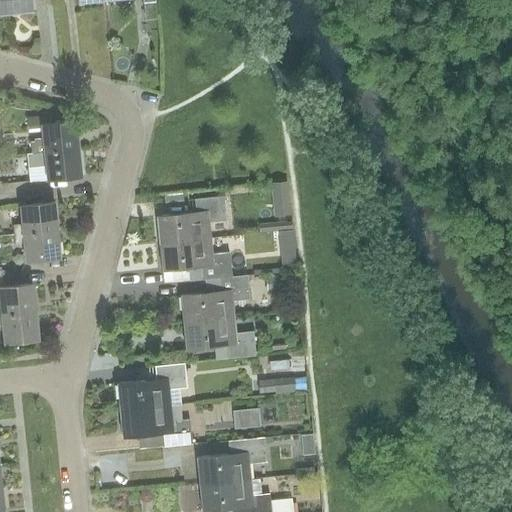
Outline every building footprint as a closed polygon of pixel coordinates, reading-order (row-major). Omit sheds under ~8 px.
[(31,0),(4,0),(6,14),(33,11),(31,0)] [(41,124),(43,140),(31,142),(32,152),(32,153),(78,148),(75,121),(41,124)] [(81,176),(78,148),(32,153),(32,152),(27,153),(28,168),(46,166),(47,180),(81,176)] [(183,201),(183,192),(164,194),(165,203),(183,201)] [(157,216),(159,243),(210,238),(208,222),(226,220),(224,196),(195,199),(196,212),(157,216)] [(289,198),(273,200),(275,216),(291,214),(289,198)] [(20,205),(22,224),(13,225),(14,234),(57,230),(54,202),(20,205)] [(260,233),(292,230),(291,222),(259,225),(260,233)] [(60,258),(57,230),(14,234),(15,244),(24,243),(26,261),(60,258)] [(211,254),(210,238),(159,243),(162,270),(188,267),(190,281),(205,279),(232,276),(230,252),(211,254)] [(284,272),(297,271),(296,255),(282,257),(284,272)] [(242,275),(232,276),(205,279),(206,292),(180,295),(183,322),(233,317),(232,301),(250,299),(248,275),(242,275)] [(266,277),(267,289),(280,287),(279,275),(266,277)] [(0,286),(0,302),(0,304),(0,314),(35,311),(32,284),(0,286)] [(38,339),(35,311),(0,314),(0,326),(3,326),(4,343),(38,339)] [(235,333),(233,317),(183,322),(186,349),(225,345),(226,358),(256,355),(253,331),(235,333)] [(117,383),(120,410),(170,405),(169,389),(187,387),(184,363),(155,366),(156,379),(117,383)] [(295,390),(294,377),(263,380),(265,393),(295,390)] [(172,421),(170,405),(120,410),(122,437),(162,433),(163,446),(192,444),(190,419),(172,421)] [(236,409),(237,427),(258,425),(257,408),(236,409)] [(266,462),(264,444),(264,438),(264,437),(235,440),(236,454),(197,458),(199,484),(250,479),(248,464),(266,462)] [(271,511),(269,493),(262,494),(260,478),(250,479),(199,484),(202,511),(241,507),(241,511),(271,511)] [(271,511),(289,511),(288,501),(270,503),(271,511)]
